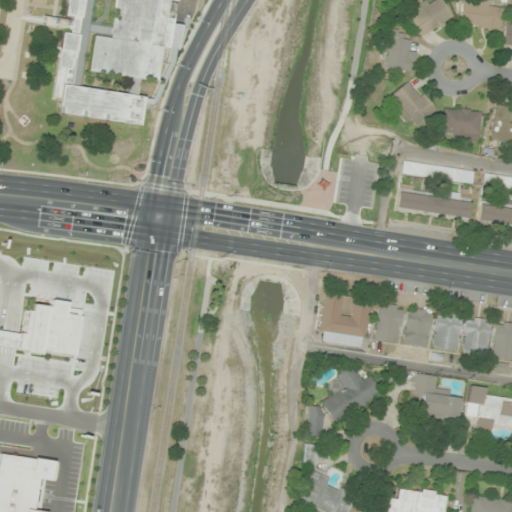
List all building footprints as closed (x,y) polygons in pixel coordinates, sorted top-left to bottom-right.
[(66,0),(93,0),(90,21),(110,24),(113,0),(167,0),(165,16),(173,18),(172,23),(180,24),(180,26),(185,27),(179,48),(177,48),(177,50),(161,48),(156,82),(137,79),(135,95),(141,96),(137,125),(105,120),(104,122),(99,121),(100,119),(82,117),(82,119),(77,118),(77,116),(72,115),(72,117),(65,116),(65,114),(60,113),(60,115),(54,115),(56,101),(50,100),(56,60),(55,60),(55,46),(59,47),(61,32),(69,33),(70,28),(64,28),(41,25),(43,15),(65,19),(65,20),(71,21),(72,16),(64,14),(66,0)] [(451,20),(442,0),(427,0),(413,6),(416,13),(410,16),(418,34),(451,20)] [(500,29),(502,9),(492,8),(493,1),(489,0),(461,0),(459,24),(500,29)] [(511,45),(511,25),(505,25),(503,44),(511,45)] [(383,67),(411,71),(415,43),(405,42),(407,33),(388,30),(383,67)] [(393,107),(405,123),(411,118),(417,125),(435,112),(410,79),(391,94),(398,103),(393,107)] [(511,121),(511,118),(511,107),(494,106),(491,140),(511,142),(511,121)] [(481,112),(444,107),(443,122),(439,121),(438,133),(478,137),(481,112)] [(402,174),(472,184),(473,171),(403,161),(402,174)] [(511,178),(484,175),(482,188),(511,191),(511,178)] [(470,201),(398,191),(395,208),(467,218),(470,201)] [(511,207),(478,203),(476,222),(511,225),(511,207)] [(340,315),(342,294),(323,292),(318,342),(365,347),(369,302),(352,300),(351,316),(340,315)] [(398,341),(402,307),(378,304),(374,338),(398,341)] [(427,340),(432,311),(408,308),(404,336),(427,340)] [(432,348),(457,350),(460,316),(436,313),(432,348)] [(490,321),(467,317),(461,350),(485,355),(490,321)] [(490,356),(511,359),(511,323),(496,321),(490,356)] [(327,397),(320,401),(331,423),(382,396),(372,376),(362,382),(354,367),(320,384),(327,397)] [(457,420),(459,396),(435,393),(437,377),(416,374),(413,396),(421,397),(419,415),(457,420)] [(511,399),(484,396),(485,388),(468,386),(465,417),(476,418),(475,431),(489,433),(490,425),(511,427),(511,399)] [(322,436),(322,407),(306,407),(306,436),(322,436)] [(319,446),(305,444),(302,462),(316,464),(319,446)] [(298,504),(323,511),(347,511),(352,496),(325,488),(329,477),(308,470),(298,504)] [(443,511),(446,494),(397,488),(396,499),(386,498),(384,511),(443,511)] [(511,511),(511,501),(472,496),(469,511),(511,511)]
